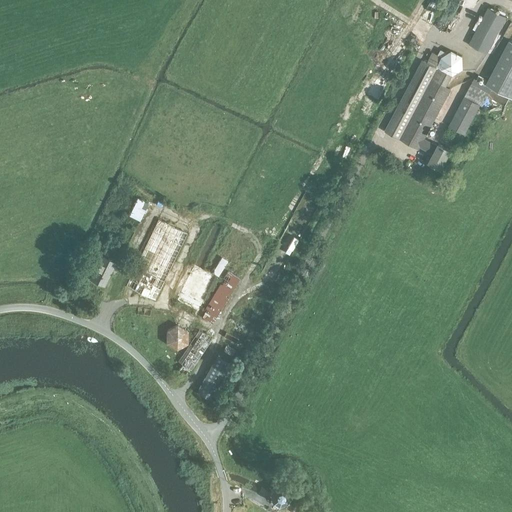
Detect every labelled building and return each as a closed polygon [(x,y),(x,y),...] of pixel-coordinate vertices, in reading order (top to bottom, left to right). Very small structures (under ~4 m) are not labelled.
[(448,29),(461,0),(448,0),(437,24),(448,29)] [(487,52),(506,17),(488,7),(469,43),(487,52)] [(511,41),(509,40),(486,84),(511,97),(511,41)] [(433,51),(428,62),(451,75),(452,73),(462,66),(462,55),(456,52),(446,51),(443,56),(433,51)] [(451,75),(428,62),(423,60),(386,129),(419,147),(420,145),(433,152),(429,161),(441,167),(451,149),(439,142),(438,145),(424,138),(451,88),(446,85),(451,75)] [(487,96),(492,88),(474,78),(469,86),(487,96)] [(465,132),(480,104),(465,96),(450,124),(465,132)] [(142,219),(150,201),(138,196),(130,214),(142,219)] [(127,285),(158,299),(188,230),(157,216),(127,285)] [(102,252),(90,277),(106,285),(119,261),(102,252)] [(213,271),(223,277),(202,315),(215,322),(240,275),(224,267),(229,259),(222,255),(213,271)] [(177,300),(201,310),(217,273),(193,263),(177,300)] [(173,321),(164,340),(182,349),(191,330),(173,321)] [(198,327),(179,361),(194,369),(212,335),(198,327)] [(228,338),(223,352),(236,357),(242,344),(228,338)] [(216,353),(198,391),(215,399),(233,361),(216,353)] [(274,485),(270,493),(272,498),(272,501),(280,505),(287,502),(285,505),(290,508),(293,503),(288,501),(291,495),(289,487),(282,483),(274,485)]
